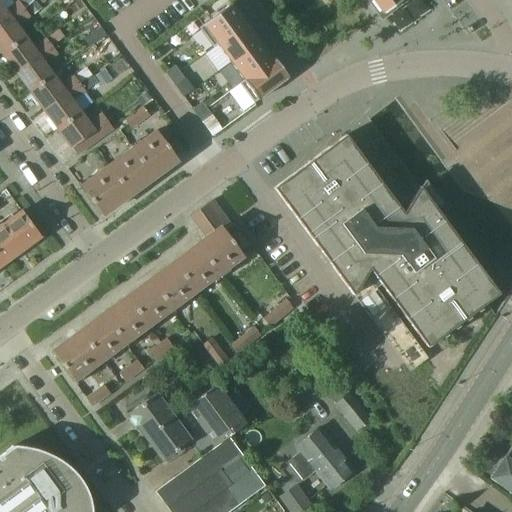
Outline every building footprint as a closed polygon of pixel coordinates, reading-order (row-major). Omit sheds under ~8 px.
[(371,0),(382,14),(401,0),(371,0)] [(0,27),(24,10),(18,1),(4,11),(0,5),(0,27)] [(32,4),(24,10),(30,17),(38,12),(32,4)] [(198,29),(213,48),(216,46),(216,45),(246,23),(232,5),(232,4),(216,15),(198,29)] [(24,10),(0,27),(0,51),(2,55),(24,38),(16,27),(30,17),(24,10)] [(259,42),(246,23),(216,45),(216,46),(230,63),(259,42)] [(54,31),(45,38),(52,47),(61,41),(54,31)] [(2,55),(16,74),(52,47),(45,38),(32,48),(24,38),(2,55)] [(270,55),(259,42),(230,63),(243,81),(243,82),(273,60),(272,59),(270,55)] [(52,47),(16,74),(30,92),(52,76),(52,75),(44,65),(56,56),(57,55),(52,47)] [(243,82),(228,93),(242,112),(253,104),(257,101),(288,78),(273,58),(272,59),(273,60),(243,82)] [(179,72),(174,66),(165,73),(169,79),(179,72)] [(104,70),(93,77),(98,84),(97,84),(100,88),(111,80),(104,70)] [(184,79),(179,72),(169,79),(174,86),(184,79)] [(30,92),(44,111),(80,85),(73,76),(60,86),(52,76),(30,92)] [(92,76),(80,85),(85,93),(97,84),(98,84),(93,77),(92,76)] [(80,85),(44,111),(58,131),(80,114),(72,103),(85,93),(80,85)] [(145,91),(136,98),(142,106),(152,99),(145,91)] [(206,109),(201,102),(192,109),(196,116),(206,109)] [(143,107),(124,120),(131,129),(149,116),(143,107)] [(211,115),(206,109),(196,116),(201,123),(211,115)] [(92,132),(100,127),(107,122),(101,114),(87,123),(80,114),(58,131),(71,148),(78,143),(85,137),(92,132)] [(112,129),(107,122),(100,127),(105,134),(112,129)] [(105,134),(100,127),(92,132),(98,140),(105,134)] [(91,145),(98,140),(92,132),(85,137),(91,145)] [(177,160),(155,132),(105,169),(126,198),(177,160)] [(345,136),(273,189),(352,296),(369,270),(427,348),(498,294),(437,212),(419,188),(402,213),(345,136)] [(91,145),(85,137),(78,143),(84,150),(91,145)] [(84,150),(78,143),(71,148),(77,155),(84,150)] [(105,169),(80,187),(102,216),(126,198),(105,169)] [(191,216),(207,238),(221,228),(221,229),(228,223),(212,201),(191,216)] [(21,211),(0,226),(0,260),(3,265),(40,237),(21,211)] [(207,238),(172,263),(193,292),(242,256),(221,229),(221,228),(207,238)] [(193,292),(172,263),(125,298),(146,327),(193,292)] [(125,298),(76,334),(97,363),(146,327),(125,298)] [(285,300),(274,309),(281,318),(292,309),(285,300)] [(281,318),(274,309),(262,319),(270,328),(281,318)] [(252,326),(241,336),(248,344),(259,335),(252,326)] [(76,334),(52,352),(73,381),(97,363),(76,334)] [(248,344),(241,336),(230,345),(237,354),(248,344)] [(172,347),(166,339),(152,349),(158,357),(172,347)] [(228,361),(212,339),(202,346),(218,368),(228,361)] [(143,370),(136,360),(119,373),(126,383),(143,370)] [(356,433),(371,421),(338,381),(324,393),(356,433)] [(187,417),(178,424),(190,441),(189,441),(201,457),(202,456),(246,424),(240,416),(230,402),(217,384),(182,410),(187,417)] [(91,407),(109,394),(103,385),(85,398),(91,407)] [(190,441),(178,424),(155,393),(127,414),(162,462),(189,441),(190,441)] [(238,396),(230,402),(240,416),(249,410),(238,396)] [(299,452),(288,462),(298,474),(303,481),(307,477),(315,471),(330,490),(353,471),(319,428),(295,447),(299,452)] [(170,511),(228,511),(264,486),(228,438),(201,458),(157,493),(170,511)] [(0,511),(91,511),(90,505),(86,492),(80,481),(72,471),(63,462),(52,455),(40,450),(28,447),(15,446),(11,447),(0,455),(0,511)] [(511,448),(491,478),(511,492),(511,448)] [(288,492),(279,499),(288,511),(297,511),(307,505),(303,500),(304,500),(295,488),(289,492),(288,492)] [(267,511),(283,511),(266,489),(256,497),(267,511)]
